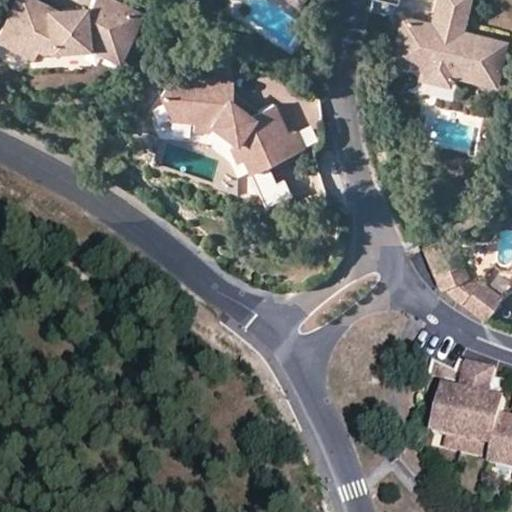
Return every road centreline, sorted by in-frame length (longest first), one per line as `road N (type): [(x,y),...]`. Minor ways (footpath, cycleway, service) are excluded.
road 1 (residential): [(270,321),(217,291),(116,211),(0,146)]
road 2 (residential): [(376,240),(343,119),(354,0)]
road 3 (residential): [(358,511),(296,358)]
road 4 (residential): [(376,240),(321,294),(270,321)]
road 5 (residential): [(398,282),(442,320),(511,350)]
road 6 (residential): [(296,358),(398,282)]
